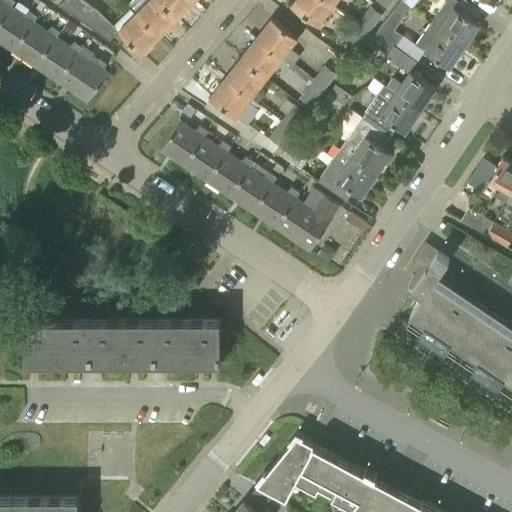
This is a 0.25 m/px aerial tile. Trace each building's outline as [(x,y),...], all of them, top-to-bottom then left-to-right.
[(1,0),(0,0),(0,21),(11,6),(1,0)] [(36,7),(41,11),(45,4),(46,4),(41,0),(40,1),(36,7)] [(93,5),(86,0),(66,0),(62,5),(83,20),(93,5)] [(159,0),(147,0),(136,12),(159,35),(177,17),(159,0)] [(159,0),(177,17),(194,0),(159,0)] [(335,4),(329,0),(295,0),(293,4),(319,24),(335,4)] [(376,32),(396,45),(403,35),(394,29),(404,15),(406,16),(411,8),(399,0),(394,8),(383,22),(382,22),(376,32)] [(392,0),(376,0),(387,8),(392,0)] [(444,0),(430,21),(465,45),(480,23),(455,6),(459,0),(458,0),(444,0)] [(370,5),(357,22),(369,31),(382,14),(370,5)] [(24,15),(11,6),(0,21),(0,37),(1,38),(0,40),(0,41),(13,50),(15,48),(33,21),(37,16),(28,10),(24,15)] [(159,35),(136,12),(118,30),(141,53),(159,35)] [(273,16),(257,37),(283,58),(293,65),(301,55),(291,48),(299,37),(273,16)] [(72,34),(77,26),(77,25),(69,19),(68,20),(65,24),(63,28),(72,34)] [(33,21),(15,48),(24,53),(22,57),(35,66),(37,63),(56,36),(59,31),(51,25),(46,30),(33,21)] [(465,45),(430,21),(415,43),(450,67),(465,45)] [(369,31),(357,22),(344,39),(356,48),(369,31)] [(396,45),(376,32),(370,41),(389,55),(396,45)] [(69,46),(56,36),(37,63),(46,69),(44,72),(55,79),(75,50),(76,50),(80,45),(73,41),(69,46)] [(257,37),(242,56),(268,77),(283,58),(257,37)] [(76,50),(75,50),(55,79),(87,101),(108,71),(103,68),(106,62),(98,57),(94,62),(90,59),(94,53),(81,44),(80,45),(76,50)] [(242,56),(226,76),(253,97),(252,98),(257,102),(263,94),(258,90),(268,77),(242,56)] [(325,64),(312,81),(323,90),(337,73),(325,64)] [(386,85),(421,109),(436,87),(411,70),(410,70),(401,64),(386,85)] [(253,97),(226,76),(210,96),(237,117),(252,98),(253,97)] [(323,90),(312,81),(299,98),(310,107),(323,90)] [(328,93),(348,106),(355,97),(335,83),(328,93)] [(421,109),(386,85),(383,84),(362,115),(390,135),(397,125),(405,131),(421,109)] [(342,116),(348,106),(328,93),(322,103),(342,116)] [(281,120),(292,130),(306,112),(294,103),(281,120)] [(187,104),(181,112),(190,117),(195,109),(187,104)] [(354,126),(339,147),(376,173),(391,151),(383,146),(390,135),(362,115),(354,126)] [(196,128),(182,119),(181,119),(162,148),(163,149),(165,146),(177,154),(175,157),(186,164),(187,161),(205,135),(208,130),(200,124),(196,128)] [(292,130),(281,120),(268,137),(280,146),(292,130)] [(219,144),(205,135),(187,161),(200,170),(198,172),(209,179),(210,177),(228,150),(231,146),(223,140),(219,144)] [(300,168),(307,158),(288,145),(281,154),(300,168)] [(376,173),(339,147),(317,180),(346,199),(353,189),(361,195),(376,173)] [(242,159),(228,150),(210,177),(223,185),(221,188),(232,195),(233,192),(251,165),(254,161),(246,156),(242,159)] [(511,159),(504,155),(491,179),(501,185),(495,195),(505,201),(511,189),(511,159)] [(497,165),(484,156),(468,180),(480,189),(497,165)] [(279,172),(283,167),(284,166),(277,162),(273,168),(279,172)] [(265,175),(251,165),(233,192),(246,201),(244,203),(254,210),(256,208),(274,181),(277,176),(269,171),(265,175)] [(297,196),(274,181),(256,208),(277,222),(276,225),(277,226),(279,223),(297,196)] [(305,201),(297,196),(279,223),(292,232),(290,234),(311,249),(342,204),(315,186),(305,201)] [(485,234),(493,221),(468,206),(461,220),(485,234)] [(354,226),(359,219),(350,213),(345,220),(354,226)] [(493,221),(485,234),(505,246),(511,235),(511,231),(501,225),(493,221)] [(440,252),(435,259),(422,254),(408,288),(409,289),(410,287),(423,295),(411,314),(511,381),(511,325),(453,286),(437,274),(449,258),(440,252)] [(90,319),(25,319),(25,361),(90,361),(90,319)] [(155,361),(155,319),(90,319),(90,361),(155,361)] [(220,361),(220,319),(155,319),(155,361),(220,361)] [(291,442),(281,455),(267,472),(264,471),(256,481),(259,482),(258,483),(287,499),(304,467),(359,497),(344,511),(449,511),(400,489),(376,476),(377,474),(367,468),(365,470),(303,437),(305,435),(297,431),(289,441),(291,442)] [(12,511),(13,496),(0,495),(0,511),(12,511)] [(78,511),(78,496),(13,496),(12,511),(78,511)] [(233,511),(270,511),(260,504),(255,509),(244,500),(233,511)]
